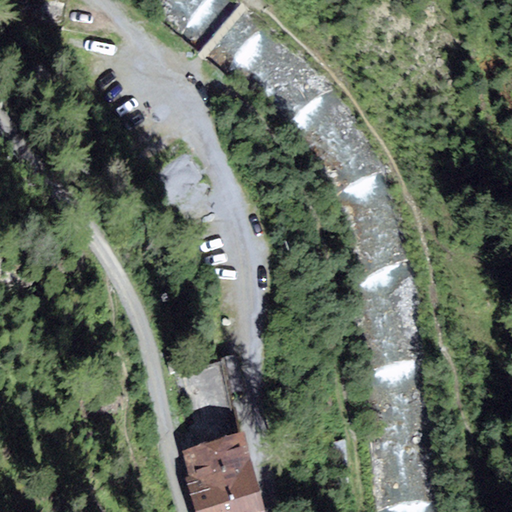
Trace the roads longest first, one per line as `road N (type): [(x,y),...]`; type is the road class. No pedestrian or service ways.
road 1 (unclassified): [(195,66),(185,79),(240,237),(274,511)]
road 2 (unclassified): [(184,511),(144,337),(118,275),(67,188),(0,112)]
